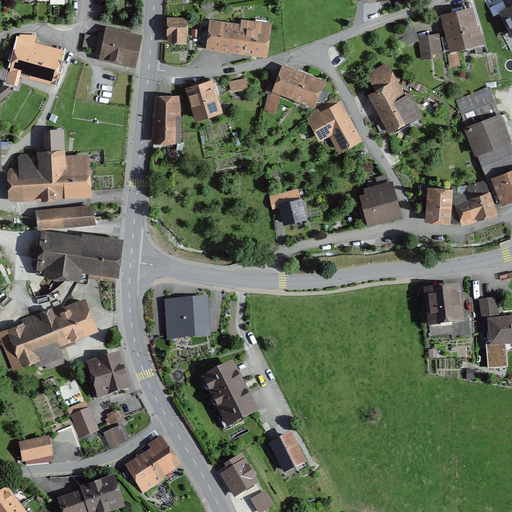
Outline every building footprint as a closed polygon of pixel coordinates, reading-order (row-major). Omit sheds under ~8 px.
[(511,5),(500,12),(511,36),(511,5)] [(474,42),(477,54),(499,48),(493,23),(477,27),(475,17),(473,18),(471,10),(447,16),(454,47),(474,42)] [(264,50),(266,28),(254,27),(254,30),(247,29),(247,24),(236,23),(237,13),(225,11),(213,12),(209,47),(221,49),(221,45),(264,50)] [(185,33),(186,20),(169,20),(169,33),(170,33),(170,41),(184,41),(184,33),(185,33)] [(394,32),(399,48),(417,41),(411,26),(394,32)] [(108,55),(107,59),(132,65),(138,36),(109,30),(108,33),(101,32),(96,53),(108,55)] [(85,36),(82,48),(96,51),(99,39),(85,36)] [(433,57),(436,81),(445,80),(440,49),(439,49),(437,36),(420,39),(426,84),(435,83),(431,57),(433,57)] [(33,72),(32,74),(52,79),(58,56),(38,51),(38,52),(16,46),(8,82),(0,88),(0,99),(9,91),(16,68),(33,72)] [(372,117),(381,133),(417,113),(408,97),(403,100),(399,93),(400,92),(386,66),(370,75),(378,90),(373,93),(382,111),(372,117)] [(273,111),(281,91),(313,103),(320,82),(283,68),(272,96),(270,95),(266,109),(273,111)] [(217,110),(214,99),(210,100),(209,93),(212,92),(209,79),(191,84),(193,90),(189,91),(197,116),(217,110)] [(246,88),(244,79),(230,82),(232,91),(246,88)] [(467,128),(499,115),(487,87),(455,100),(460,111),(467,128)] [(176,139),(177,120),(173,120),(173,96),(157,96),(157,120),(154,120),(154,139),(176,139)] [(343,151),(351,149),(361,144),(347,120),(345,121),(332,99),(315,110),(309,117),(319,135),(331,129),(343,151)] [(467,128),(476,153),(508,140),(499,115),(467,128)] [(10,172),(11,195),(87,191),(85,157),(73,158),(74,169),(64,169),(62,130),(49,130),(51,153),(38,154),(38,156),(21,157),(22,172),(10,172)] [(488,181),(511,171),(511,148),(508,140),(476,153),(488,181)] [(497,204),(511,197),(511,171),(488,181),(497,204)] [(360,206),(365,223),(398,214),(388,177),(378,179),(380,187),(368,190),(369,195),(366,196),(365,201),(366,204),(360,206)] [(469,187),(473,198),(457,203),(458,193),(452,193),(450,223),(494,210),(489,195),(485,196),(484,194),(488,193),(484,181),(469,187)] [(430,200),(429,217),(448,219),(450,189),(432,187),(432,185),(420,184),(419,199),(430,200)] [(283,194),(285,201),(299,198),(298,190),(283,194)] [(281,205),(285,222),(304,217),(300,200),(281,205)] [(63,225),(93,222),(91,207),(62,210),(63,225)] [(37,212),(38,227),(63,225),(62,210),(37,212)] [(94,276),(114,278),(119,239),(83,234),(82,242),(44,237),(39,272),(56,274),(55,279),(85,283),(87,281),(89,267),(95,267),(94,276)] [(460,326),(459,320),(459,319),(456,290),(429,293),(432,323),(429,323),(429,330),(459,326),(460,326)] [(511,341),(511,319),(496,321),(495,315),(497,314),(495,299),(480,301),(485,332),(491,331),(492,344),(511,341)] [(167,306),(169,337),(207,334),(205,300),(165,303),(165,306),(167,306)] [(50,368),(62,363),(53,342),(92,326),(81,301),(71,305),(72,310),(65,313),(62,306),(30,319),(33,325),(23,329),(22,325),(10,330),(24,364),(35,359),(38,365),(47,361),(50,368)] [(470,333),(469,318),(459,319),(459,320),(460,326),(459,326),(460,334),(470,333)] [(488,370),(508,368),(506,343),(492,344),(486,344),(488,370)] [(96,389),(97,395),(124,387),(116,358),(89,366),(95,390),(96,389)] [(205,379),(228,424),(255,410),(232,366),(205,379)] [(73,416),(81,437),(96,431),(88,410),(73,416)] [(107,423),(108,425),(122,419),(118,411),(109,416),(111,421),(107,423)] [(110,433),(116,447),(127,441),(121,428),(110,433)] [(273,445),(285,470),(303,461),(290,436),(273,445)] [(159,475),(175,464),(160,439),(151,445),(155,452),(121,474),(137,491),(140,490),(142,494),(162,481),(159,475)] [(27,466),(51,462),(49,453),(52,453),(50,440),(22,444),(27,466)] [(225,475),(236,493),(255,482),(244,464),(246,463),(242,456),(232,462),(236,469),(225,475)] [(100,511),(99,510),(119,503),(113,483),(56,502),(62,511),(100,511)] [(0,493),(0,511),(19,511),(4,490),(0,493)] [(264,493),(251,501),(257,511),(264,511),(273,507),(264,493)]
